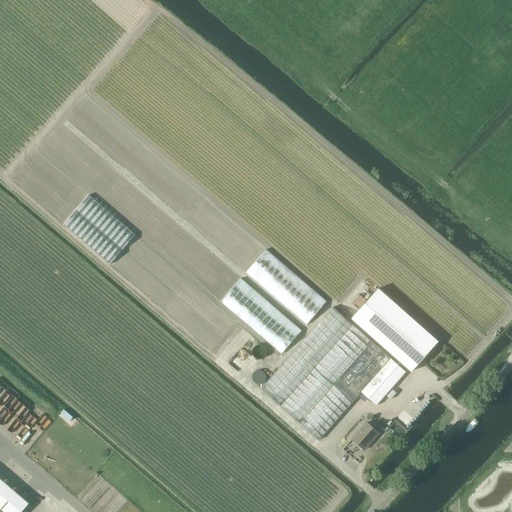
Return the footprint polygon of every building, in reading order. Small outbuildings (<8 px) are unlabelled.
[(411,372),(438,342),(378,289),(351,319),(411,372)] [(406,372),(391,358),(333,307),(261,389),(318,440),(361,392),(376,405),(406,372)] [(266,377),(266,376),(265,375),(265,374),(264,373),(263,372),(262,371),(261,371),(260,371),(259,370),(258,370),(257,371),(256,371),(255,372),(254,372),(254,373),(253,373),(253,374),(252,375),(252,376),(252,377),(252,378),(252,379),(252,380),(253,381),(253,382),(254,382),(255,383),(256,384),(257,384),(258,384),(259,384),(260,384),(261,384),(262,384),(263,383),(264,382),(265,381),(265,380),(266,379),(266,378),(266,377)] [(364,450),(379,433),(366,422),(351,438),(364,450)] [(0,508),(4,511),(22,511),(29,504),(0,478),(0,508)]
